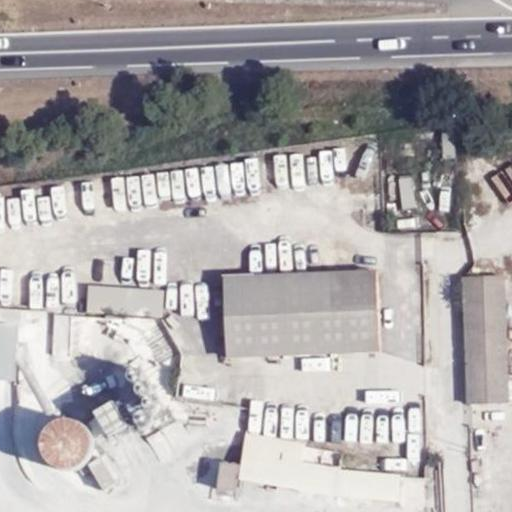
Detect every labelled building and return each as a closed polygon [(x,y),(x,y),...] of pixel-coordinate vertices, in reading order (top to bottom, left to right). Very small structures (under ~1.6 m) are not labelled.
[(398,175),(400,209),(415,208),(412,174),(398,175)] [(381,358),(379,275),(230,278),(230,361),(381,358)] [(510,413),(508,285),(466,283),(468,412),(510,413)] [(86,313),(165,313),(165,285),(86,285),(86,313)] [(0,377),(16,379),(20,326),(0,324),(0,377)] [(125,425),(112,401),(93,412),(107,436),(125,425)] [(91,456),(93,449),(93,443),(92,436),(90,432),(85,426),(81,422),(76,419),(71,418),(65,418),(59,419),(54,421),(51,423),(48,426),(44,431),(42,435),(40,440),(40,445),(40,449),(41,454),(43,458),(46,461),(49,465),(53,468),(57,470),(61,471),(67,472),(72,471),(75,470),(80,468),(85,465),(88,461),(91,456)] [(220,455),(214,423),(192,427),(197,459),(220,455)] [(239,480),(397,501),(400,475),(302,463),(306,446),(246,434),(239,480)] [(89,466),(105,491),(116,484),(101,459),(89,466)] [(233,491),(237,464),(221,461),(217,489),(233,491)]
